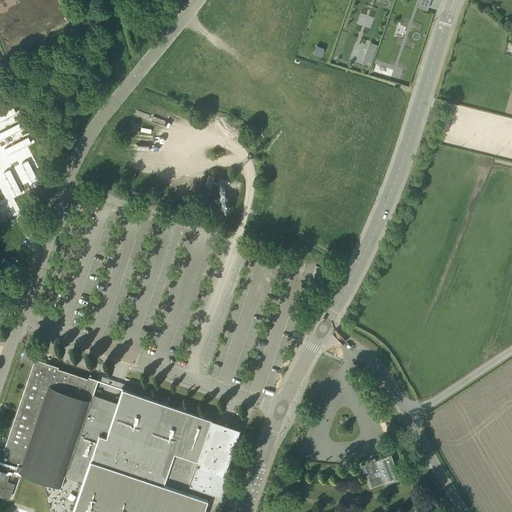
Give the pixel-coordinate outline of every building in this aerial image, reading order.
[(364,56),(361,63),(369,66),(372,59),(364,56)] [(140,108),(173,117),(175,110),(142,101),(140,108)] [(11,109),(0,113),(0,124),(15,116),(11,109)] [(19,123),(0,132),(0,142),(22,131),(19,123)] [(27,138),(2,151),(6,157),(30,145),(27,138)] [(210,186),(211,187),(214,177),(208,175),(206,185),(207,185),(210,186)] [(47,364),(34,360),(3,448),(0,446),(0,494),(9,498),(14,483),(7,480),(11,469),(61,486),(68,466),(85,472),(71,511),(202,511),(207,497),(189,491),(190,489),(187,488),(188,484),(211,418),(211,417),(122,387),(117,401),(93,393),(98,379),(88,376),(89,376),(88,378),(58,368),(58,366),(47,362),(47,364)] [(223,422),(211,418),(188,484),(219,494),(226,474),(224,473),(239,428),(240,428),(228,423),(228,422),(227,423),(223,422),(224,421),(223,420),(223,422)] [(370,461),(361,464),(365,475),(369,473),(370,477),(373,483),(378,482),(378,481),(382,480),(384,484),(395,479),(394,475),(398,473),(397,470),(391,453),(375,459),(375,460),(371,461),(370,461)]
